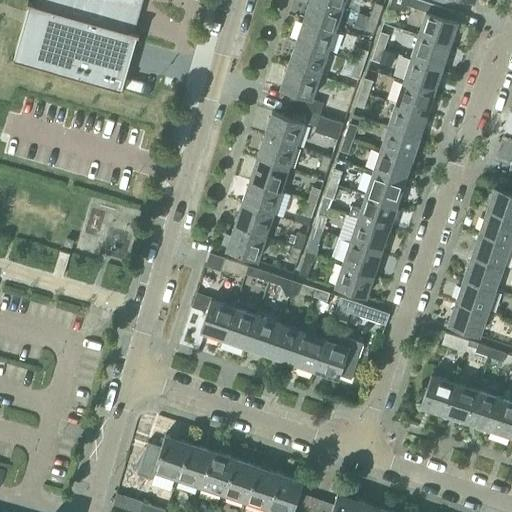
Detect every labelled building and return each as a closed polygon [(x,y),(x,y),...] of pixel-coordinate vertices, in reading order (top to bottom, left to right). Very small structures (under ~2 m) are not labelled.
[(13,55),(12,58),(15,59),(15,58),(121,88),(121,89),(124,90),(124,87),(123,86),(136,40),(137,34),(139,35),(140,33),(140,32),(134,31),(130,30),(138,0),(34,0),(34,2),(28,1),(27,3),(29,4),(27,11),(24,22),(14,56),(13,55)] [(325,0),(310,0),(304,18),(336,29),(343,6),(325,0)] [(427,11),(419,34),(451,45),(459,21),(451,18),(454,9),(427,0),(391,0),(390,5),(405,10),(407,4),(427,11)] [(375,1),(370,15),(379,18),(383,4),(375,1)] [(360,14),(356,24),(366,28),(366,29),(374,32),(379,18),(370,15),(370,17),(360,14)] [(304,18),(296,41),(328,52),(336,29),(304,18)] [(380,31),(376,45),(384,48),(389,34),(380,31)] [(419,34),(411,57),(443,67),(451,45),(419,34)] [(296,41),(289,64),(320,74),(328,52),(296,41)] [(384,48),(376,45),(371,59),(380,62),(384,48)] [(360,47),(355,61),(363,63),(368,50),(360,47)] [(411,57),(404,80),(436,90),(443,67),(411,57)] [(363,63),(355,61),(350,75),(359,77),(363,63)] [(293,92),(289,103),(320,113),(324,101),(313,98),(320,74),(289,64),(281,87),(293,92)] [(365,77),(361,91),(369,93),(374,80),(365,77)] [(391,101),(396,103),(428,113),(436,90),(404,80),(399,94),(394,93),(391,101)] [(369,93),(361,91),(356,105),(364,107),(369,93)] [(273,110),(265,134),(297,144),(305,122),(316,125),(315,130),(338,138),(344,121),(320,113),(289,103),(286,115),(273,110)] [(396,103),(389,125),(420,136),(428,113),(396,103)] [(350,122),(345,136),(354,139),(358,125),(350,122)] [(389,125),(381,148),(413,158),(420,136),(389,125)] [(265,134),(258,156),(290,167),(297,144),(265,134)] [(354,139),(345,136),(341,150),(349,153),(354,139)] [(381,148),(373,171),(405,181),(413,158),(381,148)] [(319,167),(328,170),(332,156),(324,153),(319,167)] [(258,156),(250,179),(282,190),(290,167),(258,156)] [(335,168),(330,182),(339,185),(343,171),(335,168)] [(373,171),(366,194),(397,204),(405,181),(373,171)] [(250,179),(243,202),(275,212),(282,190),(250,179)] [(339,185),(330,182),(326,196),(334,198),(339,185)] [(314,185),(309,198),(317,201),(322,187),(314,185)] [(511,190),(495,185),(487,209),(511,216),(511,190)] [(350,213),(358,216),(390,227),(397,204),(366,194),(362,206),(353,203),(350,213)] [(298,211),(295,219),(310,224),(317,201),(309,198),(304,213),(298,211)] [(243,202),(235,225),(267,235),(275,212),(243,202)] [(511,216),(487,209),(480,231),(511,242),(511,240),(511,216)] [(320,213),(315,227),(323,230),(328,216),(320,213)] [(358,216),(350,239),(382,250),(390,227),(358,216)] [(232,234),(226,232),(223,242),(229,244),(227,249),(259,259),(267,235),(235,225),(232,234)] [(323,230),(315,227),(310,241),(319,244),(323,230)] [(291,235),(288,242),(294,244),(302,247),(307,233),(298,230),(296,237),(291,235)] [(480,231),(472,254),(504,265),(511,242),(480,231)] [(74,239),(67,237),(65,244),(72,246),(74,239)] [(350,239),(343,262),(375,272),(382,250),(350,239)] [(302,247),(294,244),(289,258),(297,261),(302,247)] [(70,252),(61,249),(54,273),(64,275),(70,252)] [(472,254),(464,277),(496,288),(504,265),(472,254)] [(249,265),(226,257),(222,268),(245,276),(249,265)] [(313,262),(304,259),(300,273),(308,276),(313,262)] [(375,272),(343,262),(335,285),(367,296),(375,272)] [(255,276),(269,281),(272,272),(258,268),(255,276)] [(272,272),(269,281),(283,285),(286,277),(272,272)] [(464,277),(457,300),(488,310),(496,288),(464,277)] [(301,291),(315,296),(317,288),(304,283),(301,291)] [(317,288),(315,296),(328,301),(331,292),(317,288)] [(341,296),(334,315),(348,319),(351,312),(361,315),(364,304),(341,296)] [(201,330),(224,338),(235,306),(212,298),(201,330)] [(488,310),(457,300),(448,324),(480,334),(488,310)] [(224,338),(247,346),(258,314),(235,306),(224,338)] [(247,346),(270,354),(281,322),(258,314),(247,346)] [(270,354),(292,361),(303,330),(281,322),(270,354)] [(303,330),(292,361),(316,369),(327,338),(303,330)] [(327,338),(316,369),(339,377),(341,374),(352,378),(364,342),(329,330),(327,338)] [(446,332),(442,343),(465,351),(469,339),(446,332)] [(475,351),(489,355),(492,347),(478,342),(475,351)] [(492,347),(489,355),(503,360),(506,352),(492,347)] [(421,405),(445,413),(455,381),(432,373),(421,405)] [(445,413),(467,420),(478,389),(455,381),(445,413)] [(467,420),(490,428),(501,396),(478,389),(467,420)] [(490,428),(511,435),(511,399),(501,396),(490,428)] [(155,469),(177,477),(189,441),(165,433),(161,445),(148,440),(145,450),(136,464),(139,467),(138,472),(139,472),(140,467),(151,475),(155,469)] [(177,477),(200,484),(212,449),(189,441),(177,477)] [(200,484),(223,492),(235,456),(212,449),(200,484)] [(223,492),(246,500),(258,464),(235,456),(223,492)] [(246,500),(268,508),(280,472),(258,464),(246,500)] [(306,511),(312,495),(300,491),(304,480),(280,472),(268,508),(281,511),(306,511)] [(357,511),(362,499),(338,491),(334,503),(323,499),(318,511),(357,511)] [(306,511),(318,511),(323,499),(312,495),(306,511)] [(357,511),(382,511),(385,507),(362,499),(357,511)] [(165,511),(166,509),(143,501),(139,511),(165,511)]
